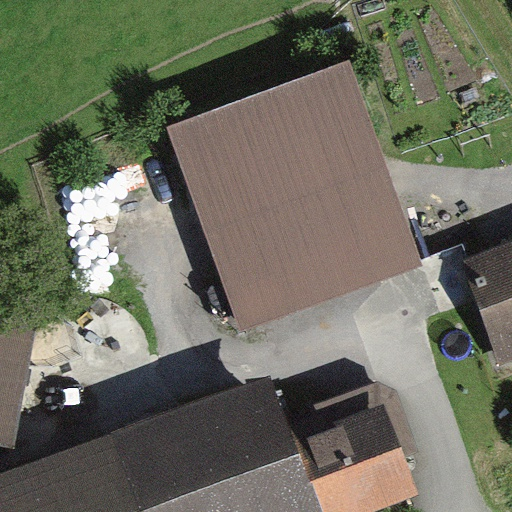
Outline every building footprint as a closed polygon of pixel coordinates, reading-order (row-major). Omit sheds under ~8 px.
[(170,139),(242,334),(421,269),(350,74),(170,139)] [(511,250),(465,269),(506,374),(511,371),(511,250)] [(46,326),(0,316),(0,430),(26,435),(46,326)] [(322,511),(288,422),(276,384),(0,482),(0,511),(322,511)] [(374,390),(288,422),(322,511),(395,511),(417,504),(374,390)]
